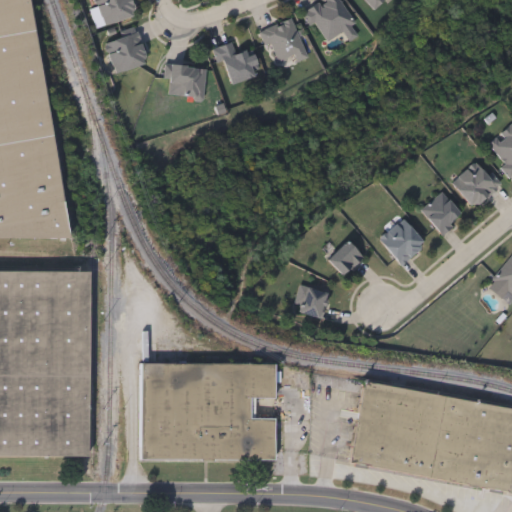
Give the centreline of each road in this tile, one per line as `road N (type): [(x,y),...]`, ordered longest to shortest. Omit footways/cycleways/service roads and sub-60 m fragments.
road 1 (tertiary): [(0,498),(305,497),(390,511)]
road 2 (residential): [(381,311),(411,307),(511,224)]
